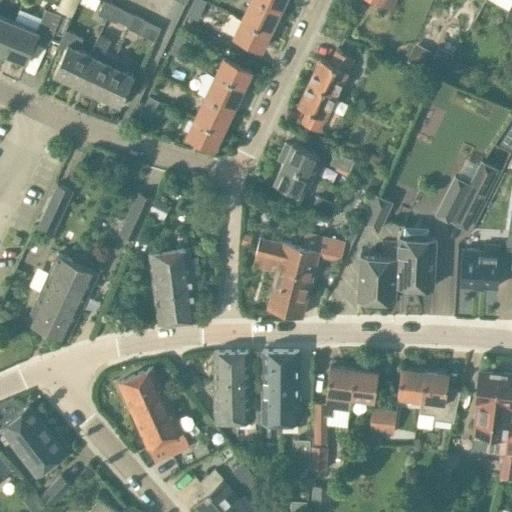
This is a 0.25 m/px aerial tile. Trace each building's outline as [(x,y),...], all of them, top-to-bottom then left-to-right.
[(72,14),(78,0),(60,0),(57,7),(72,14)] [(107,17),(114,3),(106,0),(104,0),(98,13),(107,17)] [(194,0),(192,4),(203,9),(207,0),(194,0)] [(271,28),(281,8),(264,0),(250,0),(244,15),(271,28)] [(264,0),(281,8),(284,0),(264,0)] [(117,21),(123,8),(114,3),(107,17),(117,21)] [(192,4),(188,13),(198,19),(203,9),(192,4)] [(50,42),(62,13),(47,7),(37,30),(15,21),(3,51),(26,61),(36,37),(50,42)] [(138,31),(145,18),(136,13),(129,27),(138,31)] [(0,50),(3,51),(15,21),(0,14),(0,50)] [(261,48),(271,28),(244,15),(234,34),(261,48)] [(176,38),(187,43),(193,31),(182,26),(176,38)] [(90,52),(79,46),(83,36),(65,28),(59,43),(67,46),(55,71),(77,82),(100,33),(99,33),(90,52)] [(98,92),(115,56),(105,51),(111,38),(100,33),(77,82),(98,92)] [(187,43),(176,38),(169,51),(181,56),(187,43)] [(431,50),(416,42),(408,59),(422,66),(431,50)] [(449,63),(454,53),(439,45),(433,55),(449,63)] [(337,93),(354,57),(337,49),(331,61),(321,56),(310,80),(337,93)] [(243,87),(252,67),(225,54),(216,74),(243,87)] [(121,103),(135,74),(113,63),(116,56),(115,56),(98,92),(121,103)] [(233,107),(243,87),(216,74),(206,94),(233,107)] [(319,129),(337,93),(310,80),(298,103),(308,108),(302,121),(319,129)] [(224,127),(233,107),(206,94),(197,115),(224,127)] [(159,101),(149,97),(145,106),(154,110),(159,101)] [(140,115),(150,119),(154,110),(145,106),(140,115)] [(215,147),(224,127),(197,115),(187,135),(215,147)] [(511,124),(500,144),(511,150),(511,124)] [(311,173),(320,153),(293,140),(283,161),(311,173)] [(355,158),(336,150),(330,162),(349,170),(355,158)] [(483,156),(471,181),(453,217),(466,223),(497,162),(483,156)] [(302,193),(311,173),(283,161),(274,180),(302,193)] [(367,171),(362,185),(373,190),(379,176),(367,171)] [(453,217),(471,181),(455,173),(435,212),(451,221),(453,217)] [(39,224),(55,231),(74,188),(58,181),(39,224)] [(166,219),(172,205),(155,199),(156,197),(139,191),(120,231),(137,237),(149,213),(166,219)] [(380,230),(394,200),(375,191),(361,221),(380,230)] [(331,215),(336,203),(318,195),(312,207),(331,215)] [(399,255),(398,283),(434,285),(437,236),(428,236),(429,224),(405,223),(406,222),(404,221),(399,234),(398,255),(399,255)] [(246,232),(243,243),(251,245),(253,234),(246,232)] [(284,241),(261,235),(256,253),(280,260),(269,304),(288,309),(296,278),(293,277),(303,243),(285,238),(284,241)] [(293,277),(296,278),(288,309),(304,313),(318,255),(340,260),(345,240),(333,237),(329,250),(320,247),(303,243),(293,277)] [(499,285),(501,244),(486,243),(485,248),(465,247),(463,283),(499,285)] [(190,245),(170,248),(180,319),(200,317),(196,288),(204,287),(202,272),(194,274),(190,245)] [(160,322),(180,319),(170,248),(150,250),(160,322)] [(41,325),(48,328),(79,261),(58,251),(27,319),(31,320),(31,324),(37,327),(41,325)] [(399,255),(398,255),(361,253),(358,297),(396,299),(397,283),(398,283),(399,255)] [(87,264),(79,261),(48,328),(55,331),(56,335),(62,338),(65,336),(68,337),(99,270),(87,264)] [(283,421),(282,348),(264,348),(264,408),(259,408),(259,421),(264,421),(283,421)] [(283,421),(301,421),(301,348),(282,348),(283,421)] [(232,357),(232,349),(215,350),(217,413),(224,420),(239,420),(239,402),(235,402),(234,380),(236,380),(236,373),(232,372),(232,365),(236,365),(236,357),(232,357)] [(253,408),(252,349),(232,349),(232,357),(236,357),(236,365),(232,365),(232,372),(236,373),(236,380),(234,380),(235,402),(239,402),(239,420),(257,420),(257,421),(259,421),(259,408),(253,408)] [(352,395),(355,366),(332,363),(328,392),(352,395)] [(423,397),(427,367),(404,364),(400,393),(423,397)] [(156,460),(190,445),(154,365),(120,380),(156,460)] [(376,398),(380,369),(355,366),(352,395),(376,398)] [(455,419),(461,388),(449,386),(451,371),(427,367),(423,397),(421,410),(434,411),(434,416),(455,419)] [(497,419),(502,370),(482,367),(478,398),(480,398),(475,432),(472,431),(469,455),(484,457),(486,451),(490,434),(491,434),(493,419),(497,419)] [(192,390),(203,382),(192,368),(182,375),(192,390)] [(511,370),(502,370),(497,419),(493,419),(491,434),(490,434),(486,451),(502,453),(506,449),(508,436),(511,436),(511,425),(511,370)] [(314,442),(328,442),(328,401),(315,401),(314,442)] [(30,405),(2,425),(22,452),(25,449),(41,471),(51,464),(49,460),(63,450),(30,405)] [(383,431),(387,407),(373,405),(368,443),(381,442),(383,431)] [(394,432),(397,408),(387,407),(383,431),(394,432)] [(198,438),(194,448),(197,455),(210,448),(203,436),(198,438)] [(310,438),(296,438),(295,466),(310,466),(310,445),(310,438)] [(329,444),(312,443),(310,466),(327,467),(329,444)] [(511,476),(511,453),(503,452),(499,474),(511,476)] [(448,453),(446,463),(457,466),(458,460),(454,454),(448,453)] [(233,465),(248,488),(258,482),(243,459),(233,465)] [(90,466),(83,473),(88,478),(95,471),(90,466)] [(207,511),(224,511),(242,497),(224,477),(225,477),(217,467),(201,480),(210,490),(198,500),(207,511)] [(409,468),(406,481),(418,484),(421,471),(409,468)] [(44,493),(54,502),(72,482),(63,473),(44,493)] [(311,511),(329,511),(329,485),(311,485),(311,511)] [(35,491),(25,499),(34,511),(37,511),(47,505),(35,491)] [(254,511),(242,497),(224,511),(254,511)] [(119,511),(98,498),(88,511),(119,511)] [(292,499),(291,511),(306,511),(306,500),(292,499)]
